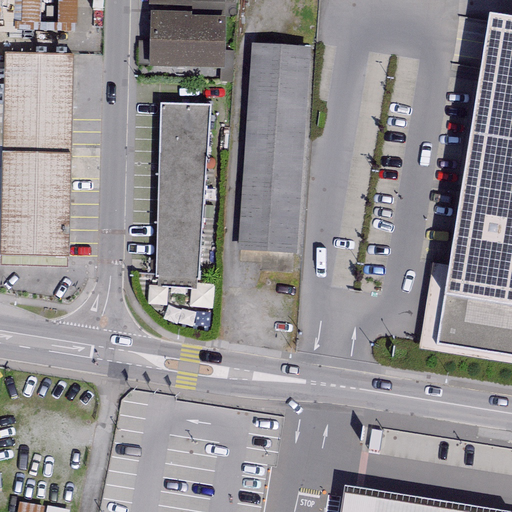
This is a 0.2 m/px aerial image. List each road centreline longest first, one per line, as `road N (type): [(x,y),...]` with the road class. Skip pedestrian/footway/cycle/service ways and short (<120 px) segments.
road 1 (primary): [(511,416),(98,353)]
road 2 (residential): [(98,353),(111,253),(116,0)]
road 3 (unknown): [(98,353),(79,511)]
